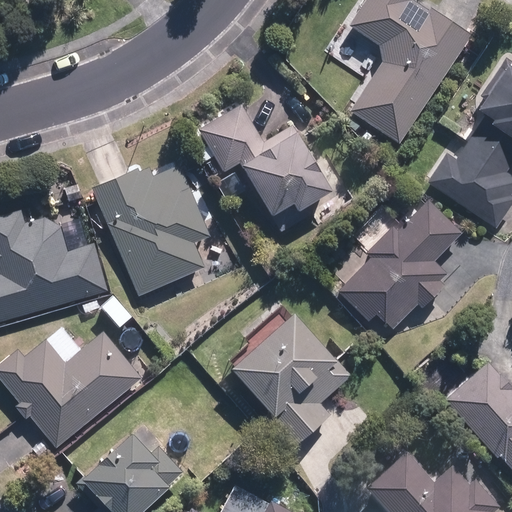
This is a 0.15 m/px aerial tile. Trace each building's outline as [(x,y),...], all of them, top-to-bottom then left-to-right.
[(359,0),(345,24),(379,46),(379,63),(346,112),(397,145),(469,34),(415,0),(359,0)] [(376,54),(350,37),(338,57),(364,74),(376,54)] [(511,68),(500,60),(468,106),(484,117),(455,160),(444,153),(422,184),(490,231),(511,199),(511,194),(509,192),(511,186),(511,171),(510,171),(511,168),(511,68)] [(329,190),(292,125),(263,142),(240,101),(193,128),(219,173),(235,164),(266,217),(289,204),(293,211),(329,190)] [(209,236),(179,162),(149,175),(145,166),(91,187),(135,298),(205,270),(194,242),(209,236)] [(366,257),(335,289),(367,319),(373,313),(389,329),(414,304),(417,306),(442,280),(438,277),(444,270),(433,259),(458,233),(425,201),(397,230),(389,223),(361,252),(366,257)] [(20,207),(0,212),(0,320),(107,290),(94,242),(66,249),(56,214),(25,223),(20,207)] [(290,448),(328,412),(318,401),(348,374),(288,310),(226,368),(265,410),(259,415),(290,448)] [(27,356),(18,345),(0,360),(0,383),(15,401),(10,404),(23,420),(27,416),(54,448),(140,377),(101,329),(77,349),(60,328),(27,356)] [(471,372),(441,398),(494,457),(496,454),(511,471),(511,387),(511,388),(491,388),(471,372)] [(138,511),(183,473),(157,444),(147,452),(129,432),(76,478),(101,506),(93,511),(138,511)] [(495,511),(499,509),(471,478),(464,484),(447,466),(430,482),(404,454),(363,490),(382,511),(495,511)] [(196,511),(186,506),(182,511),(293,511),(234,481),(217,511),(196,511)]
